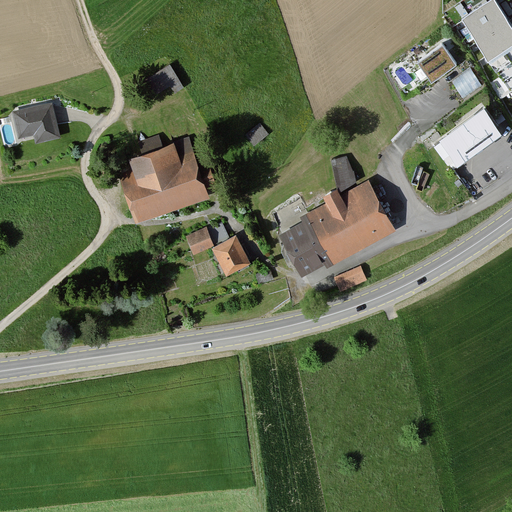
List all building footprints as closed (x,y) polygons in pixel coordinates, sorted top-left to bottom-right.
[(511,23),(496,0),(487,0),(462,17),(510,89),(511,86),(511,23)] [(418,60),(431,79),(456,61),(443,43),(418,60)] [(184,86),(166,63),(138,84),(149,99),(168,84),(175,93),(184,86)] [(471,67),(452,79),(463,97),(483,84),(471,67)] [(35,142),(59,137),(51,101),(10,110),(17,138),(33,134),(35,142)] [(481,102),(456,121),(458,125),(484,106),(481,102)] [(502,129),(484,106),(440,138),(458,161),(502,129)] [(245,135),(253,145),(268,133),(259,123),(245,135)] [(172,139),(126,156),(131,169),(117,174),(134,222),(208,195),(192,150),(178,155),(172,139)] [(338,187),(357,183),(350,154),(331,159),(338,187)] [(326,266),(394,229),(366,179),(341,193),(337,186),(322,194),(326,202),(299,216),(302,221),(278,234),(302,276),(324,264),(326,266)] [(214,239),(228,233),(222,220),(208,226),(214,239)] [(191,252),(212,244),(205,227),(185,235),(191,252)] [(248,262),(234,235),(211,247),(225,274),(248,262)] [(334,277),(340,291),(367,280),(361,265),(334,277)]
